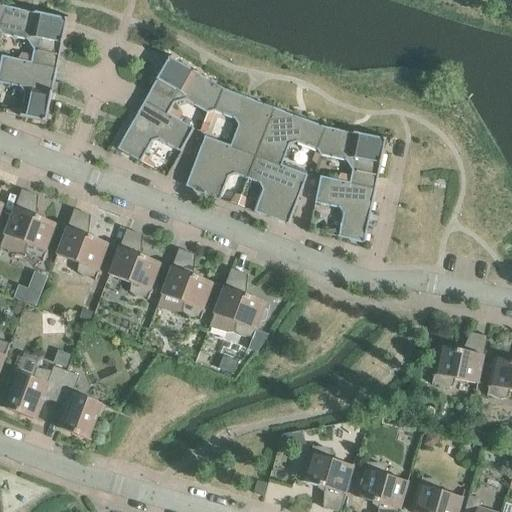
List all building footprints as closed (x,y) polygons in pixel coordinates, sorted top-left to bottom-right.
[(66,20),(7,8),(6,7),(0,24),(0,34),(1,35),(26,41),(33,51),(59,57),(68,16),(67,16),(66,20)] [(56,69),(59,57),(33,51),(31,57),(30,63),(30,64),(56,69)] [(30,63),(31,57),(21,54),(17,60),(30,63)] [(213,112),(222,89),(170,59),(172,55),(171,55),(150,91),(173,105),(174,104),(185,101),(206,113),(207,114),(213,112)] [(45,123),(54,81),(56,69),(30,64),(30,63),(17,60),(1,57),(0,60),(0,84),(20,89),(24,94),(21,110),(19,116),(16,116),(16,117),(45,123)] [(209,124),(214,112),(234,120),(237,126),(229,147),(229,148),(255,157),(273,109),(222,89),(213,112),(207,114),(206,113),(203,123),(209,124)] [(167,115),(171,109),(173,105),(150,91),(144,102),(167,116),(167,115)] [(193,130),(179,121),(167,115),(167,116),(144,102),(117,150),(143,165),(143,164),(141,162),(144,157),(152,143),(158,141),(180,153),(193,130)] [(179,121),(180,115),(171,109),(167,115),(179,121)] [(273,109),(255,157),(281,167),(281,166),(289,145),(296,144),(316,151),(311,162),(317,166),(321,157),(320,156),(317,151),(316,151),(325,128),(273,109)] [(385,136),(384,140),(325,128),(316,151),(317,151),(320,156),(321,157),(345,162),(351,171),(351,172),(377,178),(386,136),(385,136)] [(228,178),(234,175),(246,180),(255,157),(229,148),(229,147),(204,137),(185,187),(219,200),(228,178)] [(152,170),(154,167),(144,157),(141,162),(143,164),(143,165),(152,170)] [(281,167),(255,157),(246,180),(259,185),(262,191),(253,213),(288,226),(307,176),(281,166),(281,167)] [(375,190),(377,178),(351,172),(350,177),(349,184),(375,190)] [(349,184),(350,177),(339,175),(336,181),(349,184)] [(349,184),(336,181),(320,178),(314,204),(339,209),(342,215),(339,230),(338,237),(335,236),(335,237),(334,238),(364,244),(373,202),(375,190),(349,184)] [(42,262),(56,225),(41,219),(35,216),(38,197),(21,191),(0,247),(0,250),(1,249),(17,253),(25,253),(30,257),(43,259),(42,261),(42,262)] [(236,207),(241,196),(235,195),(230,204),(236,207)] [(243,209),(245,199),(241,196),(236,207),(243,209)] [(88,235),(90,217),(74,211),(53,264),(54,264),(57,256),(78,264),(77,273),(82,277),(95,279),(94,281),(95,282),(109,245),(93,239),(88,235)] [(161,265),(145,259),(140,255),(142,236),(126,230),(106,284),(110,276),(131,284),(129,293),(134,297),(147,299),(146,301),(147,301),(161,265)] [(155,317),(158,308),(174,313),(182,313),(187,317),(200,318),(199,321),(200,321),(213,285),(198,279),(192,275),(195,256),(178,250),(156,309),(153,316),(155,317)] [(206,336),(207,337),(210,328),(226,333),(234,332),(239,336),(252,338),(247,352),(255,355),(268,336),(256,331),(259,323),(264,320),(266,314),(264,309),(266,305),(250,299),(245,295),(247,276),(231,270),(206,336)] [(487,338),(470,334),(462,351),(456,351),(439,348),(431,386),(432,386),(433,383),(444,389),(451,388),(454,380),(476,385),(474,393),(475,394),(487,338)] [(0,370),(13,337),(12,336),(8,345),(0,342),(0,370)] [(486,397),(487,397),(488,395),(499,400),(506,399),(509,391),(511,391),(511,362),(510,363),(494,359),(486,397)] [(55,401),(66,372),(53,368),(51,372),(36,369),(33,379),(12,372),(12,373),(17,375),(5,408),(0,405),(0,407),(35,419),(44,397),(55,401)] [(66,372),(55,401),(66,405),(57,429),(93,442),(93,441),(88,439),(101,406),(106,408),(106,407),(72,394),(79,377),(66,372)] [(300,473),(303,478),(302,482),(317,487),(324,491),(323,509),(332,511),(339,511),(355,459),(354,459),(352,468),(330,461),(331,452),(325,448),(313,448),(313,445),(307,464),(302,466),(300,473)] [(372,503),(378,507),(377,511),(399,511),(410,475),(409,475),(406,483),(385,477),(385,468),(380,464),(367,464),(368,461),(367,461),(356,498),(372,503)] [(423,477),(422,477),(411,511),(458,511),(464,491),(464,490),(461,499),(439,493),(440,484),(434,480),(422,480),(423,477)] [(253,494),(264,497),(268,485),(257,482),(253,494)] [(488,511),(478,509),(481,500),(469,497),(464,511),(488,511)]
